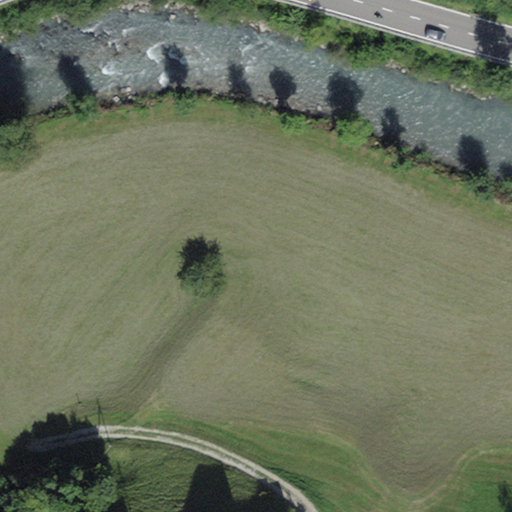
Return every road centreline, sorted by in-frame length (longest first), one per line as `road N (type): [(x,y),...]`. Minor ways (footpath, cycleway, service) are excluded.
road 1 (track): [(28,445),(106,432),(170,437),(257,472),(310,511)]
road 2 (primary): [(511,44),(353,0)]
